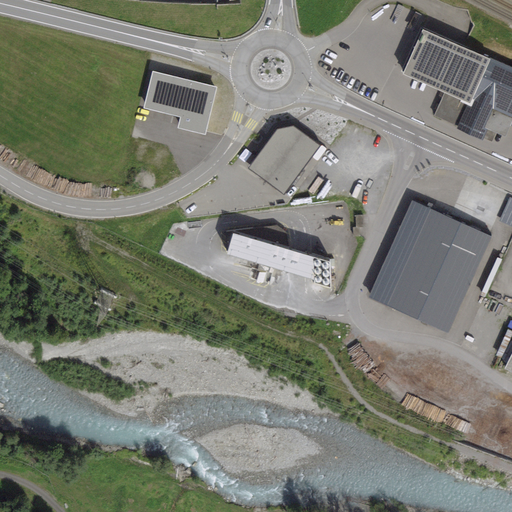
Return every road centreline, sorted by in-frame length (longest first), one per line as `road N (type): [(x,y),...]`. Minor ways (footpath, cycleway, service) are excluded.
road 1 (tertiary): [(0,7),(181,52),(237,82)]
road 2 (tertiary): [(248,41),(205,45),(10,0)]
road 3 (residential): [(202,174),(163,197),(110,209),(60,204),(0,174)]
road 4 (tertiary): [(511,178),(389,123)]
